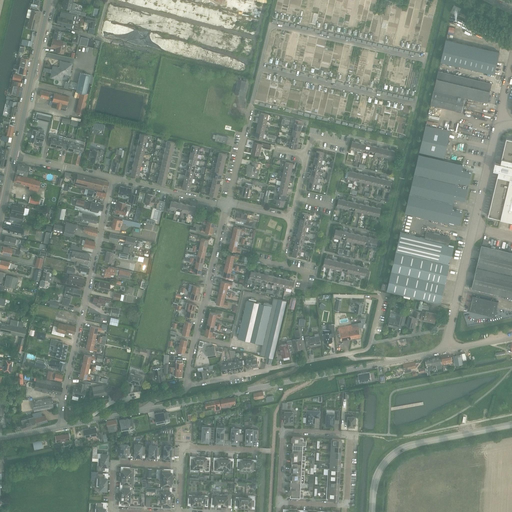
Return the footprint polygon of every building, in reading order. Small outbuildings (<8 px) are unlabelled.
[(71,10),(72,3),(63,0),(62,8),(71,10)] [(35,23),(37,24),(40,11),(36,10),(37,7),(30,6),(29,9),(31,10),(27,28),(34,30),(35,23)] [(57,17),(56,23),(70,27),(73,14),(61,11),(60,17),(57,17)] [(96,19),(87,17),(86,21),(90,22),(89,27),(94,28),(96,19)] [(61,32),(55,30),(53,38),(60,39),(61,35),(63,36),(64,32),(61,32)] [(22,39),(21,44),(32,47),(33,42),(34,36),(35,32),(33,32),(32,36),(31,41),(22,39)] [(80,36),(76,35),(75,40),(73,40),(72,43),(78,44),(80,36)] [(63,41),(53,39),(51,47),(56,48),(55,52),(63,53),(64,50),(61,49),(63,41)] [(446,39),(440,62),(446,63),(494,74),(499,52),(446,39)] [(22,58),(20,66),(27,68),(29,60),(22,58)] [(53,67),(51,77),(61,80),(62,75),(64,74),(69,75),(71,65),(61,62),(60,67),(58,68),(53,67)] [(25,75),(27,68),(20,66),(21,66),(20,71),(19,71),(18,73),(25,75)] [(438,71),(434,91),(465,98),(487,103),(492,84),(444,72),(438,71)] [(84,115),(88,94),(86,93),(88,83),(90,76),(90,75),(80,73),(76,92),(80,93),(75,113),(84,115)] [(237,79),(234,94),(243,96),(246,81),(237,79)] [(11,93),(15,94),(14,94),(21,96),(22,88),(19,87),(20,82),(14,81),(11,93)] [(40,97),(52,100),(51,106),(66,110),(69,97),(41,90),(40,97)] [(461,112),(465,98),(434,91),(430,105),(461,112)] [(6,100),(6,104),(9,105),(10,105),(11,105),(13,105),(12,110),(10,110),(9,109),(8,114),(9,114),(11,114),(16,116),(18,107),(18,105),(19,103),(16,102),(14,101),(10,101),(7,100),(6,100)] [(38,113),(37,118),(50,121),(51,116),(38,113)] [(260,113),(259,119),(267,121),(267,122),(270,123),(271,121),(267,120),(269,115),(260,113)] [(428,114),(426,123),(438,126),(440,116),(428,114)] [(259,119),(258,125),(266,127),(265,128),(269,129),(270,127),(266,126),(267,122),(267,121),(259,119)] [(294,123),(293,128),(293,129),(301,131),(303,124),(301,124),(302,121),(296,120),(295,123),(294,123)] [(14,126),(9,125),(8,128),(8,129),(6,129),(5,131),(7,131),(6,135),(12,136),(14,129),(13,129),(14,126)] [(258,125),(256,131),(264,133),(264,134),(268,135),(268,133),(264,132),(265,128),(266,127),(258,125)] [(425,125),(419,152),(444,158),(450,131),(425,125)] [(292,134),(292,135),(300,137),(301,131),(293,129),(293,128),(290,127),(289,129),(293,129),(292,134)] [(33,130),(30,141),(36,142),(36,141),(42,142),(43,142),(45,134),(43,133),(41,133),(38,132),(39,131),(38,131),(33,130)] [(263,138),(264,134),(264,133),(256,131),(255,137),(262,139),(262,140),(266,141),(267,139),(263,138)] [(140,133),(138,139),(146,141),(146,142),(150,143),(150,141),(146,140),(148,135),(140,133)] [(291,136),(290,140),(290,141),(298,143),(300,137),(292,135),(292,134),(288,133),(288,135),(291,136)] [(49,134),(48,140),(51,141),(49,147),(55,148),(56,146),(57,142),(57,138),(58,136),(58,135),(57,135),(53,134),(49,134)] [(217,134),(215,140),(227,143),(229,137),(217,134)] [(56,146),(55,148),(60,150),(61,148),(64,149),(65,144),(66,140),(66,139),(67,138),(63,137),(58,136),(57,138),(57,142),(56,146)] [(65,144),(64,149),(67,149),(67,151),(72,152),(74,146),(75,143),(75,140),(67,138),(66,139),(66,140),(65,144)] [(165,145),(165,147),(173,148),(175,142),(167,140),(167,139),(163,138),(162,140),(166,141),(165,145)] [(493,196),(488,216),(500,219),(511,221),(511,139),(506,138),(502,158),(501,163),(500,168),(499,171),(497,179),(493,196)] [(138,139),(137,145),(145,147),(145,148),(148,149),(149,147),(145,146),(146,142),(146,141),(138,139)] [(297,149),(298,143),(290,141),(290,140),(287,139),(287,140),(286,141),(290,142),(289,147),(297,149)] [(74,146),(72,152),(78,154),(78,152),(82,153),(83,148),(84,145),(84,142),(81,141),(80,144),(75,143),(74,146)] [(348,152),(348,153),(350,153),(351,149),(355,150),(354,154),(356,154),(357,151),(361,152),(362,152),(364,144),(352,141),(350,149),(349,148),(348,152)] [(271,146),(264,144),(259,143),(253,142),(251,154),(259,156),(262,145),(264,146),(263,148),(270,150),(271,146)] [(165,147),(164,151),(163,152),(172,154),(173,148),(165,147),(165,145),(162,144),(161,146),(165,147)] [(362,152),(361,152),(360,155),(362,156),(363,152),(367,153),(368,153),(370,145),(364,144),(362,152)] [(137,145),(135,152),(143,153),(143,154),(147,155),(147,153),(144,152),(145,148),(145,147),(137,145)] [(192,145),(190,151),(199,153),(198,154),(202,155),(202,153),(199,152),(200,147),(192,145)] [(368,153),(367,153),(366,157),(368,157),(369,153),(373,154),(375,155),(376,148),(376,147),(370,145),(368,153)] [(375,155),(373,154),(372,158),(374,159),(375,155),(379,156),(381,156),(382,150),(382,148),(376,147),(376,148),(375,155)] [(381,156),(379,156),(378,160),(380,160),(381,156),(385,157),(384,161),(387,161),(387,158),(393,159),(395,151),(382,148),(382,150),(381,156)] [(4,166),(6,166),(9,150),(1,149),(0,153),(0,160),(1,160),(0,165),(3,165),(4,166)] [(116,149),(115,154),(121,155),(120,159),(122,160),(124,151),(122,150),(119,150),(116,149)] [(92,152),(90,151),(89,158),(90,158),(90,160),(98,162),(99,159),(102,160),(104,151),(100,150),(100,151),(93,150),(92,152)] [(163,153),(162,157),(162,159),(170,160),(172,154),(163,152),(164,151),(160,151),(160,152),(163,153)] [(190,151),(189,157),(197,159),(197,160),(201,161),(201,159),(197,159),(198,154),(199,153),(190,151)] [(218,157),(217,159),(225,160),(227,154),(219,152),(219,151),(215,151),(215,153),(219,153),(218,157)] [(316,151),(315,157),(322,159),(322,160),(323,160),(326,161),(327,159),(323,158),(324,153),(316,151)] [(135,152),(134,158),(142,160),(146,161),(146,159),(142,158),(143,154),(143,153),(135,152)] [(418,154),(408,199),(405,213),(449,224),(449,222),(459,224),(462,212),(452,210),(455,198),(464,201),(471,173),(461,171),(463,165),(418,154)] [(162,159),(161,163),(161,164),(169,166),(170,160),(162,159),(162,157),(159,157),(158,159),(162,159)] [(189,157),(188,164),(193,165),(196,166),(199,167),(200,165),(196,165),(197,160),(197,159),(189,157)] [(216,164),(216,165),(224,166),(225,160),(217,159),(218,157),(214,157),(214,159),(217,159),(216,164)] [(315,157),(313,163),(321,165),(320,166),(321,166),(325,167),(325,165),(322,164),(323,160),(322,160),(322,159),(315,157)] [(134,158),(133,163),(141,165),(140,166),(144,167),(145,165),(141,164),(142,160),(134,158)] [(284,167),(284,168),(292,170),(293,164),(286,162),(286,161),(282,160),(281,162),(285,163),(284,167)] [(246,176),(254,178),(257,178),(259,171),(256,170),(257,167),(258,167),(259,164),(252,162),(251,165),(248,164),(247,171),(246,176)] [(133,163),(131,170),(139,171),(139,172),(143,173),(143,171),(139,170),(140,166),(141,165),(133,163)] [(160,170),(159,171),(167,173),(169,166),(161,164),(161,163),(157,163),(157,165),(161,165),(160,170)] [(216,165),(215,170),(215,171),(216,171),(223,173),(224,166),(216,165),(216,164),(212,163),(212,165),(216,165)] [(313,163),(312,169),(319,171),(319,172),(320,172),(323,173),(324,171),(320,170),(321,166),(320,166),(321,165),(313,163)] [(27,177),(29,166),(18,164),(16,173),(23,175),(22,176),(27,177)] [(188,164),(186,170),(191,171),(194,172),(194,173),(198,173),(198,171),(195,171),(196,166),(193,165),(188,164)] [(284,169),(283,173),(283,174),(291,176),(292,170),(284,168),(284,167),(280,166),(280,168),(284,169)] [(158,176),(158,177),(166,179),(167,173),(159,171),(160,170),(156,169),(155,171),(159,171),(158,176)] [(213,176),(213,177),(221,179),(223,173),(216,171),(215,171),(215,170),(211,169),(211,171),(214,171),(213,176)] [(312,169),(310,175),(318,177),(318,178),(322,179),(323,177),(319,176),(320,172),(319,172),(319,171),(312,169)] [(138,177),(139,172),(139,171),(131,170),(130,176),(138,178),(141,179),(142,177),(138,177)] [(186,170),(185,176),(190,177),(193,178),(193,179),(196,179),(197,177),(193,177),(194,173),(194,172),(191,171),(186,170)] [(345,178),(346,178),(345,182),(347,183),(348,179),(352,180),(353,180),(355,172),(351,171),(349,170),(348,173),(347,172),(345,178)] [(282,175),(281,179),(281,180),(289,182),(291,176),(283,174),(283,173),(279,172),(278,174),(282,175)] [(351,183),(352,184),(350,193),(352,193),(353,190),(352,188),(353,184),(354,180),(358,181),(359,181),(361,173),(355,172),(353,180),(352,180),(351,183)] [(359,181),(358,181),(357,185),(359,185),(360,182),(364,183),(365,183),(366,174),(361,173),(359,181)] [(109,182),(77,174),(74,185),(102,191),(103,187),(107,188),(109,182)] [(365,183),(364,183),(363,186),(365,187),(366,183),(370,184),(371,184),(373,176),(366,174),(365,183)] [(14,182),(38,188),(40,181),(35,180),(35,179),(23,176),(23,177),(15,175),(14,182)] [(165,185),(166,179),(158,177),(158,176),(155,175),(154,177),(158,177),(156,183),(165,185)] [(212,182),(212,183),(220,185),(221,179),(213,177),(213,176),(210,175),(209,177),(213,178),(212,182)] [(310,175),(309,181),(316,183),(316,184),(317,184),(321,185),(321,183),(317,182),(318,178),(318,177),(310,175)] [(185,176),(183,182),(189,183),(192,184),(191,185),(195,185),(195,183),(192,183),(193,179),(193,178),(190,177),(185,176)] [(371,184),(370,184),(369,188),(371,188),(372,184),(376,185),(377,186),(379,177),(373,176),(371,184)] [(377,186),(376,185),(375,189),(377,190),(378,186),(382,187),(384,187),(386,179),(379,177),(377,186)] [(277,181),(277,185),(280,185),(280,186),(288,188),(289,182),(281,180),(281,179),(277,178),(277,180),(277,181)] [(384,187),(382,187),(382,191),(383,191),(384,187),(390,189),(392,180),(386,179),(384,187)] [(211,188),(210,189),(219,190),(220,185),(212,183),(212,182),(208,181),(208,183),(212,184),(211,188)] [(316,188),(317,184),(316,184),(316,183),(309,181),(308,188),(315,189),(315,190),(319,191),(320,189),(316,188)] [(191,185),(192,184),(189,183),(183,182),(182,188),(190,190),(190,191),(194,192),(194,190),(190,189),(191,185)] [(243,185),(241,196),(248,197),(250,197),(253,185),(245,183),(244,186),(243,185)] [(278,191),(278,192),(286,194),(288,188),(280,186),(280,185),(277,185),(276,184),(276,187),(279,187),(278,191)] [(120,187),(119,194),(122,194),(121,195),(124,195),(129,196),(131,189),(120,187)] [(217,197),(219,190),(210,189),(211,188),(207,187),(207,189),(210,190),(209,195),(217,197)] [(92,197),(92,196),(95,197),(105,199),(106,193),(97,191),(88,189),(87,193),(86,196),(92,197)] [(277,197),(277,199),(285,200),(286,194),(278,192),(278,191),(275,190),(274,192),(278,193),(277,197)] [(154,196),(147,194),(144,204),(152,206),(152,205),(157,206),(156,210),(163,211),(165,202),(158,201),(159,200),(153,199),(154,196)] [(30,196),(29,202),(42,205),(44,199),(30,196)] [(283,207),(285,200),(277,199),(277,197),(273,196),(273,198),(277,199),(275,205),(283,207)] [(337,207),(342,208),(344,200),(338,198),(336,206),(335,210),(337,210),(337,207)] [(342,208),(341,211),(343,212),(344,208),(348,209),(349,209),(351,201),(344,200),(342,208)] [(12,205),(11,212),(22,215),(22,214),(27,215),(29,209),(24,207),(25,203),(18,201),(17,206),(12,205)] [(174,210),(175,210),(177,202),(171,201),(169,209),(168,208),(168,210),(167,212),(169,213),(170,209),(174,210)] [(349,209),(348,209),(347,213),(349,213),(350,209),(354,210),(355,211),(357,203),(351,201),(349,209)] [(91,202),(90,210),(98,212),(98,209),(102,210),(103,205),(91,202)] [(116,208),(115,209),(114,211),(115,212),(115,213),(125,215),(126,211),(127,212),(129,210),(130,205),(125,204),(118,202),(118,205),(116,205),(116,208)] [(175,210),(174,210),(173,214),(179,215),(180,211),(181,212),(183,204),(177,202),(175,210)] [(355,211),(354,210),(353,214),(355,215),(356,211),(360,212),(361,212),(363,204),(357,203),(355,211)] [(180,211),(179,215),(181,216),(182,212),(186,213),(187,213),(189,205),(183,204),(181,212),(180,211)] [(361,212),(360,212),(359,216),(361,216),(362,212),(366,213),(367,213),(369,205),(363,204),(361,212)] [(187,213),(186,213),(185,217),(187,217),(188,213),(194,215),(195,207),(189,205),(187,213)] [(367,213),(366,213),(365,217),(367,217),(368,214),(372,215),(373,215),(375,207),(369,205),(367,213)] [(57,207),(55,218),(64,220),(66,209),(62,208),(62,207),(58,206),(58,207),(57,207)] [(373,215),(372,215),(371,218),(373,219),(374,215),(379,216),(381,208),(375,207),(373,215)] [(20,225),(22,215),(11,212),(9,219),(14,220),(13,223),(20,225)] [(88,226),(88,223),(89,221),(96,223),(97,217),(82,213),(79,212),(78,215),(82,216),(80,221),(79,224),(88,226)] [(302,212),(301,219),(308,220),(308,221),(308,222),(312,223),(312,220),(309,220),(310,215),(314,215),(314,214),(310,212),(310,214),(302,212)] [(237,213),(236,220),(245,222),(244,226),(251,228),(252,224),(249,223),(250,220),(246,219),(247,215),(237,213)] [(113,219),(111,228),(119,230),(120,225),(122,226),(123,221),(122,221),(113,219)] [(301,219),(299,225),(306,226),(306,227),(307,228),(311,228),(311,226),(308,224),(308,222),(308,221),(308,220),(301,219)] [(63,234),(73,237),(76,225),(66,222),(65,226),(54,224),(53,232),(63,234)] [(8,232),(23,235),(25,228),(18,226),(4,223),(3,229),(9,230),(8,232)] [(299,225),(298,231),(305,232),(305,234),(306,234),(309,234),(310,233),(306,232),(307,228),(306,227),(306,226),(299,225)] [(87,234),(96,236),(97,229),(84,226),(82,232),(87,233),(87,234)] [(332,241),(338,242),(338,240),(339,238),(340,239),(342,230),(335,229),(334,237),(333,236),(332,241)] [(340,239),(339,238),(338,240),(338,242),(340,242),(341,239),(345,240),(346,240),(348,232),(342,230),(340,239)] [(298,231),(296,237),(304,238),(303,240),(304,240),(308,241),(308,238),(305,238),(306,234),(305,234),(305,232),(298,231)] [(400,234),(397,246),(400,247),(449,259),(451,259),(454,247),(448,245),(450,237),(426,231),(425,238),(415,236),(400,232),(400,234)] [(346,240),(345,240),(344,243),(346,244),(347,240),(351,241),(352,241),(353,233),(348,232),(346,240)] [(110,233),(109,239),(118,241),(118,239),(125,240),(124,243),(133,245),(135,238),(119,235),(110,233)] [(201,241),(200,244),(206,245),(207,246),(209,240),(201,238),(198,237),(198,235),(191,233),(190,236),(194,237),(198,238),(197,240),(201,241)] [(352,241),(351,241),(350,245),(352,245),(353,242),(357,243),(358,243),(360,235),(353,233),(352,241)] [(358,243),(357,243),(356,246),(358,247),(359,243),(363,244),(364,244),(364,243),(366,236),(360,235),(358,243)] [(4,243),(14,245),(15,238),(5,236),(4,243)] [(364,244),(363,244),(362,247),(364,248),(365,244),(369,245),(370,246),(370,244),(372,238),(366,236),(364,243),(364,244)] [(296,237),(295,243),(302,245),(302,246),(303,246),(306,246),(307,245),(303,244),(304,240),(303,240),(304,238),(296,237)] [(370,246),(369,245),(368,249),(370,249),(371,246),(376,247),(378,239),(372,238),(370,244),(370,246)] [(84,247),(93,248),(94,241),(85,240),(84,247)] [(295,243),(293,249),(301,251),(301,252),(305,253),(306,251),(302,250),(303,246),(302,246),(302,245),(295,243)] [(237,249),(237,246),(230,244),(228,250),(240,253),(240,250),(237,249)] [(511,252),(481,245),(471,289),(511,298),(511,252)] [(1,254),(10,256),(11,253),(19,255),(20,251),(12,249),(12,248),(3,246),(1,254)] [(391,270),(391,271),(445,284),(445,283),(449,265),(448,264),(449,259),(400,247),(397,246),(394,260),(391,270)] [(300,258),(304,259),(305,259),(306,257),(300,256),(301,252),(301,251),(293,249),(292,255),(300,257),(300,258)] [(72,251),(70,260),(75,261),(74,263),(78,264),(78,262),(87,264),(89,254),(72,251)] [(112,263),(114,253),(106,251),(104,262),(112,263)] [(37,257),(34,266),(41,268),(43,259),(37,257)] [(321,269),(323,270),(324,266),(328,267),(329,267),(331,259),(325,258),(323,266),(322,265),(321,269)] [(0,259),(0,268),(2,269),(4,269),(4,268),(7,269),(9,262),(0,259)] [(329,267),(328,267),(327,271),(329,271),(330,268),(334,269),(335,269),(337,261),(331,259),(329,267)] [(195,267),(196,267),(201,268),(202,269),(203,263),(202,263),(196,261),(193,261),(193,263),(195,263),(195,267)] [(335,269),(334,269),(333,272),(335,273),(336,269),(340,270),(341,270),(343,262),(337,261),(335,269)] [(341,270),(340,270),(339,274),(341,274),(342,270),(346,271),(347,272),(349,264),(343,262),(341,270)] [(347,272),(346,271),(345,275),(347,275),(348,272),(352,273),(353,273),(355,265),(349,264),(347,272)] [(353,273),(352,273),(351,276),(353,277),(354,273),(358,274),(359,275),(361,266),(355,265),(353,273)] [(79,266),(78,272),(88,274),(89,268),(79,266)] [(359,275),(358,274),(357,278),(359,278),(360,275),(365,276),(364,278),(368,279),(370,272),(366,271),(367,268),(361,266),(359,275)] [(110,277),(111,274),(114,275),(115,269),(108,267),(108,269),(102,267),(101,276),(106,277),(107,276),(110,277)] [(42,280),(48,281),(50,273),(51,273),(52,270),(44,268),(42,280)] [(129,279),(130,273),(119,270),(118,276),(129,279)] [(230,275),(231,273),(223,271),(222,277),(230,279),(233,279),(234,276),(230,275)] [(250,279),(254,280),(255,280),(257,272),(251,271),(249,279),(248,278),(247,283),(249,283),(250,279)] [(388,285),(386,291),(400,295),(411,297),(416,299),(440,304),(440,303),(445,284),(391,271),(389,281),(388,285)] [(255,280),(254,280),(253,284),(255,284),(256,281),(260,282),(261,282),(263,274),(257,272),(255,280)] [(66,282),(67,283),(82,286),(84,278),(69,274),(68,279),(67,278),(66,282)] [(261,282),(260,282),(259,285),(261,286),(262,282),(266,283),(267,283),(269,275),(263,274),(261,282)] [(9,287),(13,288),(13,287),(16,288),(18,288),(19,285),(17,284),(18,278),(6,275),(4,285),(9,287)] [(267,283),(266,283),(265,287),(267,287),(268,284),(272,284),(273,285),(275,277),(269,275),(267,283)] [(275,277),(273,285),(272,284),(271,288),(273,289),(274,285),(278,286),(279,286),(282,278),(275,277)] [(279,286),(278,286),(277,289),(279,290),(280,286),(284,287),(285,288),(288,280),(282,278),(279,286)] [(285,288),(284,287),(283,291),(285,291),(286,288),(292,289),(294,281),(288,280),(285,288)] [(110,284),(99,281),(98,289),(108,292),(110,284)] [(188,291),(191,292),(198,294),(200,287),(193,285),(189,284),(188,291)] [(218,292),(219,292),(226,294),(228,295),(232,295),(233,293),(229,292),(227,291),(227,288),(220,286),(218,292)] [(71,295),(80,296),(81,290),(66,287),(64,296),(71,297),(71,295)] [(191,292),(189,299),(197,300),(198,294),(191,292)] [(228,303),(224,302),(226,294),(219,292),(216,304),(223,305),(227,306),(228,303)] [(469,312),(495,318),(497,309),(499,302),(473,296),(469,312)] [(105,302),(109,303),(109,299),(105,298),(105,300),(102,299),(102,298),(98,297),(98,299),(94,298),(92,303),(104,306),(105,302)] [(290,299),(289,305),(288,308),(294,309),(295,306),(297,298),(291,297),(290,299)] [(247,300),(238,338),(262,344),(260,355),(267,356),(273,358),(286,302),(286,301),(273,298),(271,306),(247,300)] [(50,300),(49,306),(57,308),(59,302),(50,300)] [(187,310),(193,311),(194,311),(196,304),(188,303),(186,302),(185,309),(187,310)] [(363,304),(352,302),(351,307),(354,308),(354,312),(362,313),(363,304)] [(110,315),(118,317),(119,310),(114,309),(111,309),(110,315)] [(192,318),(194,311),(193,311),(187,310),(185,316),(192,318)] [(415,319),(419,320),(420,312),(415,311),(414,317),(408,316),(406,325),(413,327),(415,319)] [(422,313),(420,319),(424,320),(427,321),(434,322),(436,314),(432,313),(428,312),(426,311),(425,312),(422,312),(422,313)] [(399,324),(404,325),(406,316),(403,315),(396,314),(395,317),(391,316),(390,320),(389,320),(387,326),(398,328),(399,324)] [(361,323),(352,324),(353,328),(358,327),(359,328),(361,328),(362,322),(365,323),(366,318),(361,319),(361,323)] [(0,331),(24,336),(26,328),(22,327),(23,322),(10,319),(9,324),(0,321),(0,331)] [(184,321),(183,328),(190,329),(191,322),(184,321)] [(53,325),(52,330),(56,331),(65,333),(65,332),(65,331),(74,334),(76,327),(58,323),(55,322),(54,325),(53,325)] [(90,326),(89,331),(96,333),(97,333),(97,330),(101,331),(101,329),(106,330),(107,325),(102,324),(101,328),(98,327),(90,326)] [(331,332),(335,331),(334,324),(328,325),(329,330),(323,330),(324,342),(332,342),(331,332)] [(338,327),(341,341),(360,337),(359,328),(358,327),(353,328),(352,324),(338,327)] [(188,336),(190,329),(183,328),(181,334),(188,336)] [(212,334),(213,331),(206,330),(204,335),(212,337),(215,338),(216,335),(212,334)] [(302,348),(299,335),(298,330),(293,331),(295,339),(293,339),(295,350),(302,348)] [(36,338),(44,340),(46,333),(38,331),(36,338)] [(309,336),(305,337),(306,344),(310,344),(310,347),(321,345),(319,336),(318,333),(314,334),(315,336),(310,337),(309,336)] [(105,341),(106,336),(102,335),(102,338),(99,337),(97,341),(100,342),(100,344),(104,345),(105,341)] [(180,338),(179,345),(186,347),(187,340),(180,338)] [(54,346),(53,351),(56,352),(55,356),(64,359),(64,358),(67,346),(67,345),(62,344),(62,342),(55,340),(55,342),(54,346)] [(287,341),(287,343),(279,345),(281,351),(281,354),(282,357),(290,355),(289,351),(293,350),(291,340),(287,341)] [(93,347),(94,345),(87,343),(85,349),(93,350),(96,351),(97,348),(93,347)] [(184,354),(186,347),(179,345),(177,352),(184,354)] [(206,356),(207,356),(208,358),(216,357),(214,346),(206,347),(207,352),(205,352),(204,353),(204,355),(206,356)] [(453,355),(455,365),(463,363),(463,360),(466,359),(464,353),(462,354),(453,355)] [(443,364),(447,363),(449,363),(449,362),(451,362),(452,362),(452,360),(450,355),(441,356),(443,364)] [(437,368),(442,367),(440,357),(425,360),(428,371),(432,370),(432,366),(436,365),(437,368)] [(5,365),(5,366),(3,366),(2,369),(4,370),(4,371),(9,372),(11,365),(10,365),(11,361),(2,359),(2,360),(0,359),(0,362),(1,363),(1,364),(5,365)] [(50,359),(48,365),(51,366),(51,367),(55,368),(55,369),(57,370),(58,369),(63,370),(65,363),(59,361),(50,359)] [(27,361),(26,364),(34,366),(42,368),(46,368),(46,365),(44,363),(44,362),(37,360),(36,361),(35,363),(27,361)] [(415,362),(403,365),(404,370),(405,373),(411,372),(410,369),(416,368),(415,362)] [(203,370),(197,371),(199,378),(207,377),(206,370),(209,369),(209,366),(203,367),(203,370)] [(182,368),(179,367),(175,367),(169,367),(169,371),(172,372),(172,375),(174,376),(182,377),(182,368)] [(155,378),(156,381),(162,380),(161,373),(162,373),(161,368),(152,370),(153,374),(154,374),(155,377),(154,377),(155,378)] [(52,379),(61,381),(62,375),(55,373),(55,372),(48,371),(46,378),(52,380),(52,379)] [(128,377),(128,380),(128,381),(140,384),(141,381),(143,382),(145,375),(139,373),(139,372),(135,371),(134,374),(130,373),(129,377),(128,377)] [(358,373),(358,374),(358,377),(359,381),(359,382),(363,381),(364,383),(368,382),(367,380),(371,379),(370,371),(367,372),(358,373)] [(87,376),(88,373),(80,372),(79,378),(90,380),(91,377),(87,376)] [(60,394),(62,387),(61,387),(62,383),(36,377),(34,389),(51,393),(51,392),(60,394)] [(74,387),(72,395),(83,398),(85,389),(84,389),(85,384),(79,383),(78,388),(74,387)] [(104,394),(102,386),(92,387),(93,396),(104,394)] [(230,398),(221,400),(222,405),(222,406),(222,408),(232,406),(231,404),(231,402),(235,401),(235,400),(235,398),(234,397),(230,398)] [(52,398),(32,401),(34,411),(53,408),(52,398)] [(219,400),(205,403),(206,408),(214,407),(215,411),(221,410),(219,400)] [(167,412),(163,412),(163,411),(161,412),(159,413),(159,412),(154,413),(156,422),(169,420),(167,412)] [(306,423),(306,424),(315,425),(315,417),(320,418),(320,412),(307,411),(307,418),(303,417),(303,422),(306,423)] [(326,418),(325,421),(326,421),(326,426),(334,426),(334,419),(335,419),(335,420),(339,420),(339,411),(335,411),(335,414),(327,413),(326,418)] [(285,412),(284,424),(293,424),(293,412),(285,412)] [(345,413),(344,420),(348,420),(348,427),(348,428),(352,428),(352,427),(355,427),(355,425),(355,424),(355,421),(356,421),(356,418),(355,418),(355,417),(350,417),(351,414),(345,413)] [(45,415),(38,417),(34,418),(34,416),(20,420),(23,430),(47,422),(45,415)] [(132,418),(128,419),(128,418),(126,418),(126,419),(124,419),(119,420),(121,429),(134,426),(132,418)] [(106,422),(107,427),(108,432),(117,430),(116,425),(115,420),(106,422)] [(203,427),(202,441),(209,441),(209,439),(214,439),(215,427),(203,427)] [(218,427),(217,441),(223,442),(223,440),(229,440),(229,433),(224,433),(224,428),(218,427)] [(83,431),(85,437),(97,435),(95,428),(83,431)] [(232,428),(232,442),(238,443),(238,441),(243,441),(244,434),(238,434),(239,428),(232,428)] [(247,429),(246,443),(252,443),(253,441),(258,442),(258,429),(247,429)] [(69,440),(68,434),(55,436),(56,442),(69,440)] [(293,440),(293,444),(303,445),(306,445),(306,441),(303,440),(303,437),(296,437),(292,437),(292,440),(293,440)] [(41,440),(36,441),(32,442),(33,444),(34,450),(43,448),(41,440)] [(127,444),(120,443),(120,453),(119,453),(118,457),(122,457),(122,456),(126,456),(126,455),(130,455),(130,445),(127,445),(127,444)] [(141,446),(142,444),(135,444),(134,454),(133,453),(133,457),(137,458),(137,457),(141,457),(141,455),(144,456),(145,446),(141,446)] [(293,448),(293,452),(303,452),(303,445),(293,444),(292,444),(292,448),(293,448)] [(156,445),(149,445),(149,454),(148,454),(148,458),(152,458),(152,457),(155,458),(156,456),(159,456),(159,447),(157,447),(156,447),(156,445)] [(92,455),(92,458),(98,458),(98,464),(98,466),(98,470),(105,471),(105,466),(107,466),(107,462),(108,454),(101,454),(101,453),(98,453),(97,453),(97,446),(93,446),(92,455)] [(171,446),(164,446),(164,455),(163,455),(162,459),(166,459),(166,458),(170,458),(170,457),(174,457),(174,448),(171,447),(171,446)] [(292,455),(292,459),(302,460),(305,460),(305,456),(302,455),(303,452),(293,452),(292,452),(291,455),(292,455)] [(190,469),(200,470),(200,456),(196,456),(196,457),(194,457),(194,458),(191,458),(190,469)] [(205,456),(200,456),(200,469),(206,470),(206,472),(209,472),(210,459),(207,459),(207,458),(205,458),(205,456)] [(213,471),(223,471),(224,457),(219,457),(219,459),(217,459),(217,460),(214,459),(213,471)] [(224,457),(223,471),(233,472),(233,460),(230,460),(230,459),(228,459),(228,458),(224,457)] [(237,469),(247,470),(247,459),(243,458),(243,460),(241,460),(241,461),(237,461),(237,469)] [(247,459),(247,470),(256,470),(257,462),(254,461),(254,460),(252,460),(252,459),(247,459)] [(292,463),(292,467),(302,468),(305,468),(305,463),(302,463),(302,460),(292,459),(291,459),(291,463),(292,463)] [(120,472),(120,476),(133,477),(134,467),(123,467),(123,470),(122,470),(121,472),(120,472)] [(292,470),(291,474),(301,475),(304,475),(305,471),(302,470),(302,468),(292,467),(291,467),(291,470),(292,470)] [(160,469),(159,478),(173,479),(173,475),(171,475),(172,473),(171,473),(171,469),(160,469)] [(98,473),(97,473),(97,478),(97,486),(100,486),(99,490),(106,490),(107,478),(104,478),(105,474),(98,473)] [(301,482),(304,483),(304,475),(301,475),(291,474),(290,474),(290,478),(291,478),(291,482),(290,482),(301,482)] [(122,483),(122,486),(133,487),(133,477),(120,476),(120,481),(121,481),(121,483),(122,483)] [(162,479),(161,488),(170,489),(170,486),(171,486),(171,484),(172,484),(173,479),(159,478),(159,479),(162,479)] [(119,491),(119,495),(130,496),(130,487),(133,487),(122,486),(122,489),(121,489),(121,491),(119,491)] [(170,489),(163,488),(163,490),(161,490),(161,497),(172,497),(172,490),(170,490),(170,489)] [(301,493),(301,490),(290,489),(289,493),(290,493),(290,497),(303,498),(304,493),(301,493)] [(217,507),(221,508),(222,494),(212,493),(212,505),(215,505),(215,506),(217,506),(217,507)] [(222,494),(221,508),(226,508),(226,506),(228,506),(228,505),(231,506),(232,494),(222,494)] [(129,506),(130,496),(119,495),(119,500),(120,500),(120,502),(121,502),(121,505),(129,506)] [(193,506),(198,506),(198,495),(189,495),(188,503),(191,503),(191,504),(193,505),(193,506)] [(198,495),(198,506),(202,507),(202,505),(204,505),(204,504),(208,504),(208,496),(198,495)] [(245,507),(245,509),(249,509),(249,508),(249,507),(251,508),(251,507),(254,507),(255,500),(255,498),(255,495),(248,495),(248,498),(245,498),(245,507)] [(235,497),(235,506),(238,506),(238,507),(240,507),(240,508),(245,509),(245,507),(245,498),(235,497)] [(171,503),(172,498),(161,498),(160,504),(162,504),(162,507),(169,508),(169,505),(170,505),(170,503),(171,503)] [(103,503),(96,502),(95,511),(104,511),(105,509),(103,509),(103,503)]
